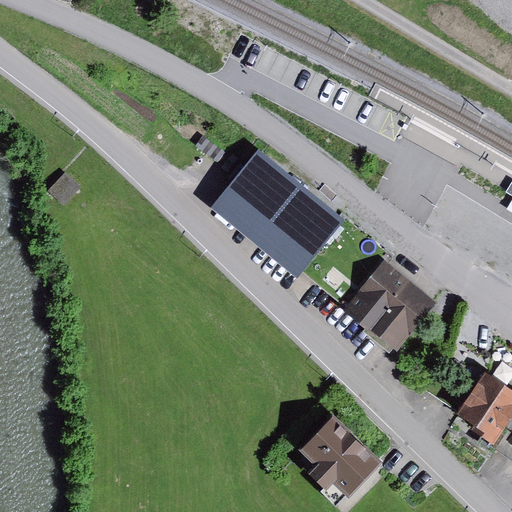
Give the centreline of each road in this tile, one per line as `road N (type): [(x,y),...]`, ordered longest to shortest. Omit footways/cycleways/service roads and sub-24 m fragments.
road 1 (tertiary): [(0,51),(124,150),(495,511)]
road 2 (residential): [(21,0),(246,114),(511,322)]
road 3 (residential): [(511,91),(357,0)]
